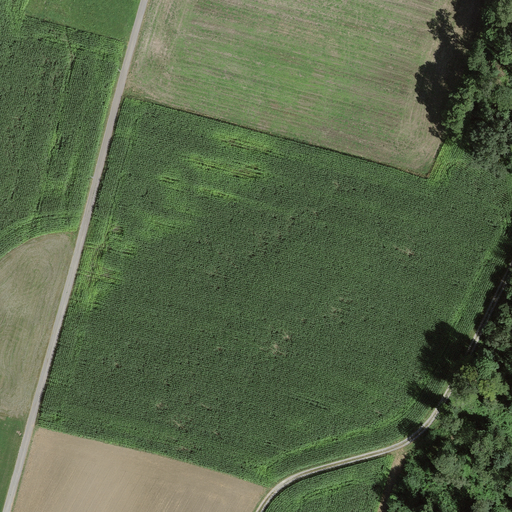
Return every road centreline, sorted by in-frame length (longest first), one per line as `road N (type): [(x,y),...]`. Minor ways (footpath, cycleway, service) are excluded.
road 1 (track): [(5,511),(144,0)]
road 2 (track): [(258,511),(290,477),(408,440),(427,424),(511,264)]
road 3 (track): [(511,358),(474,431),(459,511)]
